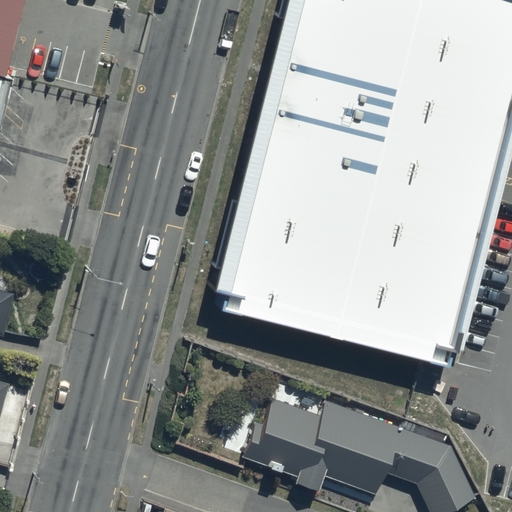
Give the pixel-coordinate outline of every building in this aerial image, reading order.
[(0,0),(0,53),(11,0),(0,0)] [(511,0),(281,0),(211,304),(444,358),(511,64),(511,0)] [(0,339),(1,339),(11,298),(0,295),(0,339)] [(298,401),(271,392),(262,417),(254,414),(241,450),(296,469),(295,473),(319,481),(324,468),(375,486),(382,466),(415,477),(431,511),(473,491),(448,439),(324,393),(318,409),(313,407),(316,398),(300,393),(298,401)] [(190,511),(162,503),(159,511),(190,511)]
